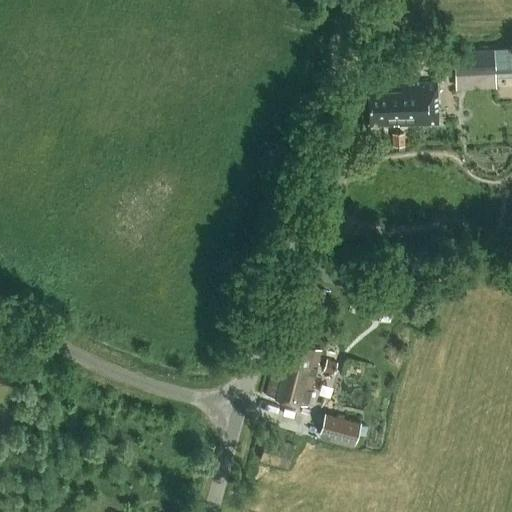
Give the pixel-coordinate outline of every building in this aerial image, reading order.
[(494,73),(493,47),(454,48),(455,75),(486,74),(494,73)] [(369,126),(438,125),(437,83),(400,83),(400,91),(368,92),(369,126)] [(404,145),(404,132),(392,132),(392,145),(404,145)] [(320,257),(318,274),(350,278),(352,262),(320,257)] [(397,291),(372,284),(364,313),(389,320),(397,291)] [(307,406),(321,350),(290,342),(284,364),(274,361),(265,395),(307,406)] [(351,356),(347,374),(366,378),(370,360),(351,356)] [(338,361),(326,358),(323,370),(335,373),(338,361)] [(355,440),(361,422),(326,412),(321,430),(355,440)] [(294,444),(266,437),(260,460),(288,468),(294,444)]
